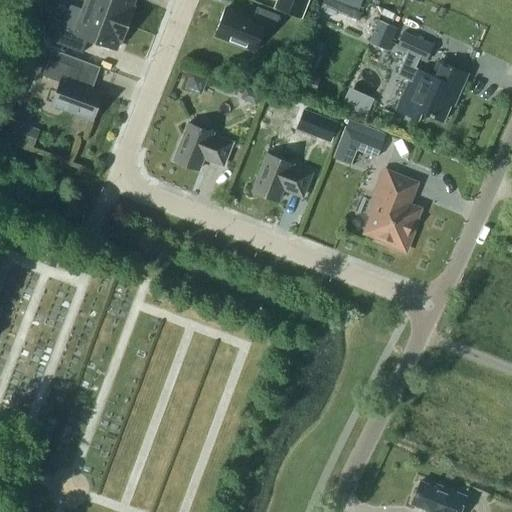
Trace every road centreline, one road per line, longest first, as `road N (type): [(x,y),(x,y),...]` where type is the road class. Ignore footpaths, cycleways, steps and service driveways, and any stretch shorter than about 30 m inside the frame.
road 1 (residential): [(435,305),(121,184),(190,0)]
road 2 (unclassified): [(337,511),(435,305)]
road 3 (unclassified): [(435,305),(511,140)]
